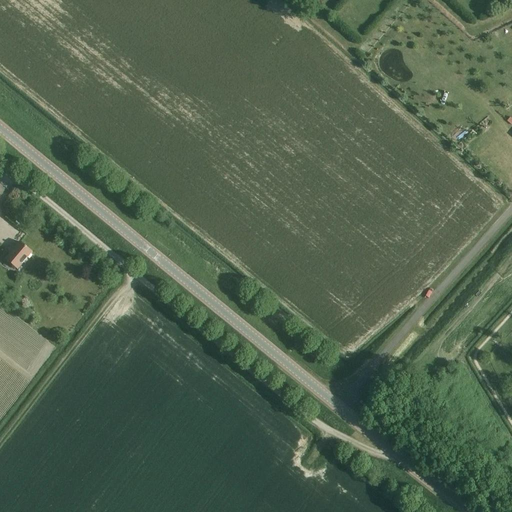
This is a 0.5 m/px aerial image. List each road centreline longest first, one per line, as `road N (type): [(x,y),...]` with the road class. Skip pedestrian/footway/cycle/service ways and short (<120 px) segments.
road 1 (tertiary): [(397,456),(0,128)]
road 2 (unclassified): [(0,162),(318,424),(397,456)]
